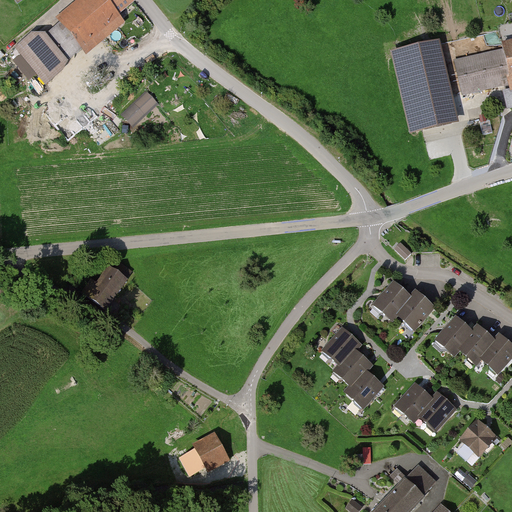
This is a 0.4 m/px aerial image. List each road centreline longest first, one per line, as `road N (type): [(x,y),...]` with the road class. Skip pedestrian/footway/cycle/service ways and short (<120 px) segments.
road 1 (unclassified): [(0,255),(369,219)]
road 2 (residential): [(369,219),(361,194),(316,147),(205,66),(145,0)]
road 3 (residential): [(369,239),(317,290),(254,378),(246,402),(253,511)]
road 4 (residential): [(369,239),(393,265),(446,276),(511,318)]
road 5 (unclassified): [(369,219),(511,174)]
